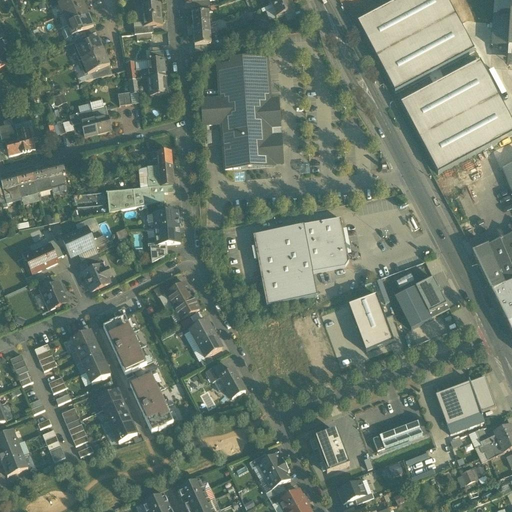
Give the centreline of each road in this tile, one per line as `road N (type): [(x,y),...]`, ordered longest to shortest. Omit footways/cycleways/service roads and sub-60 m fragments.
road 1 (secondary): [(320,0),(496,340)]
road 2 (unclassified): [(496,340),(276,423)]
road 3 (residential): [(0,170),(187,127)]
road 4 (residential): [(198,261),(205,293),(276,423)]
road 5 (residential): [(90,313),(146,439)]
road 6 (residential): [(187,127),(198,261)]
road 7 (residential): [(179,0),(187,127)]
